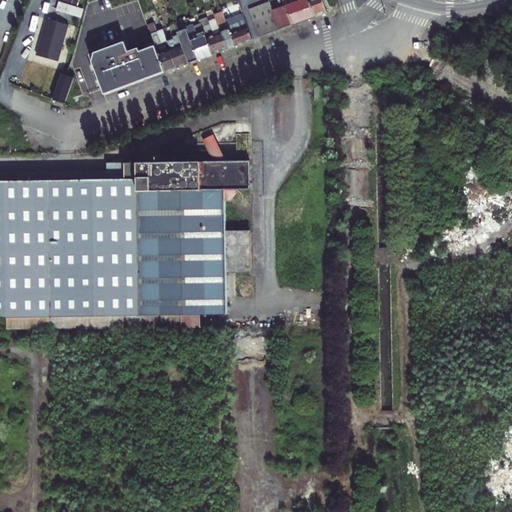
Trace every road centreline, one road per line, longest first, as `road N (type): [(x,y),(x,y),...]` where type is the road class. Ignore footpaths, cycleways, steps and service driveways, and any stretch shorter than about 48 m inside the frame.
road 1 (track): [(353,42),(356,511)]
road 2 (residential): [(323,45),(91,124),(0,93)]
road 3 (unknown): [(59,119),(71,156),(86,161),(277,114)]
